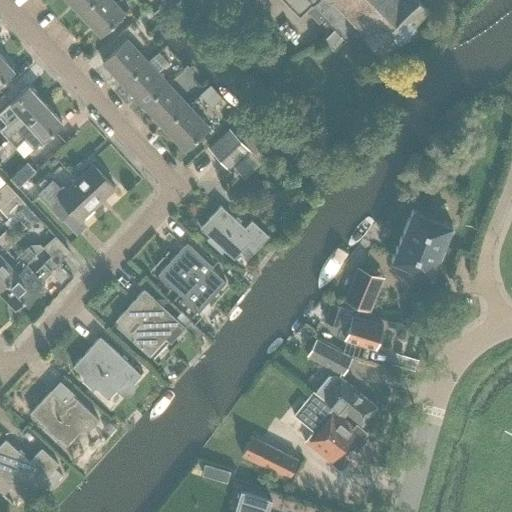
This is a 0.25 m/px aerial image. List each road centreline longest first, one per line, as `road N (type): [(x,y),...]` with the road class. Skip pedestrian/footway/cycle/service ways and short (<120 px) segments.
road 1 (residential): [(0,363),(10,371),(168,202),(171,189),(166,174),(2,0)]
road 2 (unclassified): [(410,511),(440,392),(467,354),(511,324)]
